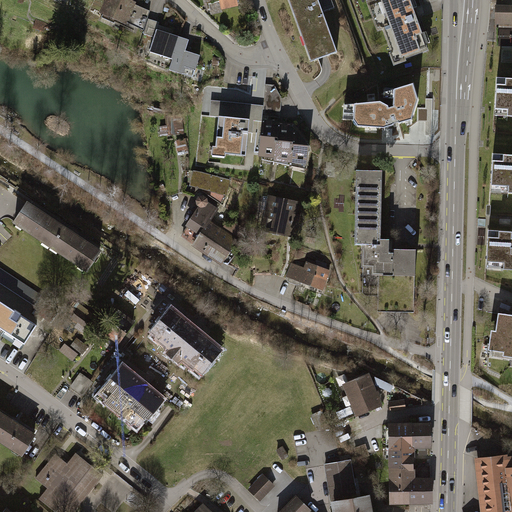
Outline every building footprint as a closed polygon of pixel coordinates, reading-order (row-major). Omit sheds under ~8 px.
[(139,4),(128,0),(108,0),(103,15),(145,32),(152,13),(138,8),(139,4)] [(242,8),(240,0),(222,0),(225,12),(242,8)] [(287,0),(310,61),(337,52),(323,13),(333,9),(330,0),(287,0)] [(368,0),(381,33),(387,31),(399,63),(430,51),(411,0),(368,0)] [(495,23),(511,23),(511,3),(495,3),(495,23)] [(188,41),(157,31),(150,52),(173,59),(170,70),(193,77),(199,56),(185,52),(188,41)] [(332,104),(353,84),(344,76),(333,87),(335,90),(326,99),(332,104)] [(511,78),(496,78),(494,119),(511,119),(511,78)] [(389,107),(381,103),(355,105),(355,120),(359,127),(385,129),(413,121),(420,102),(414,85),(396,90),(395,106),(396,108),(391,109),(389,107)] [(262,117),(278,118),(280,98),(275,87),(267,86),(264,107),(213,102),(211,116),(218,117),(249,120),(262,121),(262,117)] [(249,120),(218,117),(215,147),(212,146),(211,156),(224,157),(225,154),(245,156),(249,120)] [(170,119),(170,132),(184,133),(184,120),(170,119)] [(276,161),(279,128),(275,128),(275,122),(262,121),(259,157),(276,161)] [(292,166),(295,132),(290,132),(291,125),(280,125),(279,128),(276,161),(292,166)] [(295,132),(292,166),(307,169),(310,146),(299,132),(295,132)] [(492,192),(511,193),(511,155),(494,154),(492,192)] [(231,183),(196,172),(189,198),(201,200),(200,204),(201,207),(202,208),(205,211),(209,208),(212,205),(212,202),(224,206),(231,183)] [(383,173),(357,172),(356,246),(363,246),(363,269),(373,269),(373,276),(418,277),(419,249),(392,249),(392,239),(383,239),(383,173)] [(303,205),(271,197),(263,232),(296,239),(303,205)] [(32,203),(17,225),(54,249),(69,228),(32,203)] [(221,211),(212,205),(209,208),(205,211),(202,208),(188,229),(202,238),(213,222),(221,211)] [(196,247),(210,256),(226,232),(226,231),(213,222),(202,238),(196,247)] [(106,252),(69,228),(54,249),(91,274),(106,252)] [(511,232),(488,231),(486,268),(511,269),(511,232)] [(210,256),(225,266),(241,243),(226,232),(210,256)] [(327,293),(334,272),(309,265),(308,269),(294,265),(289,281),(327,293)] [(5,302),(0,309),(0,330),(29,349),(43,327),(5,302)] [(122,347),(137,324),(113,309),(98,332),(122,347)] [(228,354),(174,309),(153,334),(207,379),(228,354)] [(511,319),(498,317),(495,335),(490,334),(488,351),(502,353),(501,358),(511,359),(511,319)] [(83,354),(90,346),(78,336),(71,344),(83,354)] [(60,349),(73,360),(80,353),(66,342),(60,349)] [(171,404),(124,367),(101,396),(149,433),(156,423),(171,404)] [(84,395),(94,381),(81,371),(71,386),(84,395)] [(376,376),(346,387),(358,419),(388,408),(376,376)] [(42,436),(4,413),(0,419),(0,441),(28,459),(42,436)] [(391,425),(392,465),(415,465),(414,448),(429,448),(429,424),(391,425)] [(72,511),(103,475),(76,453),(67,464),(55,454),(36,478),(48,488),(39,499),(56,511),(72,511)] [(505,457),(478,460),(484,511),(511,511),(511,469),(506,470),(505,457)] [(361,498),(353,462),(325,467),(331,502),(336,501),(361,498)] [(415,465),(392,465),(392,505),(431,505),(430,479),(415,479),(415,465)] [(249,489),(259,500),(274,486),(263,476),(249,489)] [(309,511),(311,510),(297,496),(281,511),(309,511)] [(361,498),(336,501),(338,511),(378,511),(376,496),(361,498)]
